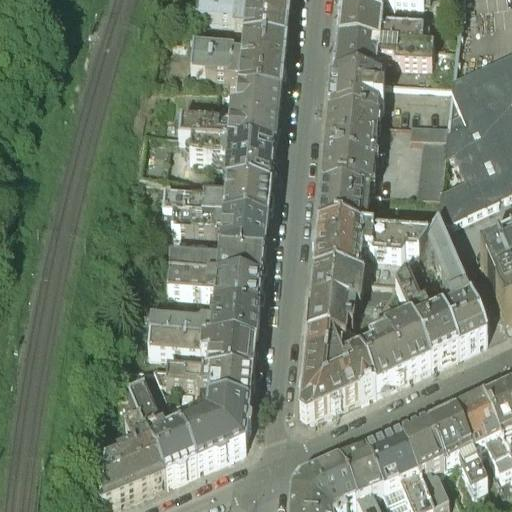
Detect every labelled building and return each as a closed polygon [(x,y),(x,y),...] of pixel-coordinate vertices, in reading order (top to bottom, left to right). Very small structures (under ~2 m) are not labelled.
[(244,27),(243,37),(285,41),(286,31),(288,0),(246,0),(246,1),(238,1),(238,0),(197,0),(195,19),(234,23),(233,26),(244,27)] [(424,0),(341,0),(340,12),(382,16),(383,5),(423,9),(424,0)] [(382,16),(340,12),(338,25),(337,40),(422,48),(423,32),(387,29),(386,33),(381,33),(382,16)] [(285,41),(243,37),(242,54),(232,53),(232,50),(193,46),(190,73),(228,76),(228,79),(239,80),(238,90),(279,94),(281,74),(285,41)] [(422,48),(337,40),(335,60),(335,62),(376,66),(377,56),(395,58),(395,63),(432,66),(434,49),(422,48)] [(511,57),(453,81),(452,92),(460,113),(449,117),(448,127),(445,157),(453,153),(465,181),(441,192),(441,196),(438,223),(439,226),(451,220),(452,222),(496,203),(500,201),(499,199),(511,193),(511,115),(509,110),(511,109),(511,57)] [(376,66),(335,62),(334,75),(374,80),(376,66)] [(374,80),(334,75),(332,90),(330,116),(377,120),(379,107),(383,107),(383,99),(379,99),(380,95),(381,81),(374,80)] [(279,94),(238,90),(236,108),(231,107),(228,136),(218,135),(219,124),(180,119),(178,138),(191,139),(274,147),(276,122),(279,94)] [(377,120),(330,116),(328,131),(323,185),(363,189),(368,189),(370,175),(372,175),(376,135),(377,120)] [(445,157),(448,127),(412,123),(410,137),(422,138),(417,194),(441,196),(441,192),(445,157)] [(190,149),(191,139),(178,138),(144,135),(140,174),(165,176),(169,143),(181,144),(181,148),(190,149)] [(274,147),(191,139),(190,149),(189,154),(229,158),(227,169),(271,174),(274,147)] [(271,174),(227,169),(227,176),(226,182),(270,186),(271,180),(271,174)] [(270,186),(226,182),(225,197),(164,191),(162,210),(172,211),(267,220),(268,203),(270,186)] [(363,189),(323,185),(321,201),(319,225),(359,229),(363,189)] [(267,220),(172,211),(171,225),(216,229),(217,227),(223,228),(221,244),(264,248),(266,231),(267,220)] [(439,226),(438,223),(429,236),(428,237),(450,287),(445,289),(452,307),(442,311),(459,350),(482,341),(486,339),(439,226)] [(359,229),(319,225),(317,248),(314,271),(360,276),(363,249),(369,249),(374,254),(401,257),(406,250),(418,251),(428,237),(429,236),(359,229)] [(221,244),(220,244),(218,257),(169,252),(168,269),(261,278),(263,260),(264,248),(221,244)] [(511,248),(481,262),(504,321),(511,317),(511,248)] [(401,257),(374,254),(369,249),(363,249),(360,276),(364,277),(367,276),(398,280),(407,267),(418,251),(406,250),(401,257)] [(442,311),(432,315),(425,298),(420,300),(407,267),(398,280),(396,282),(411,316),(431,362),(437,360),(459,350),(442,311)] [(261,278),(168,269),(166,287),(214,292),(213,304),(258,309),(261,286),(261,278)] [(360,276),(314,271),(313,284),(310,316),(308,334),(333,337),(346,338),(348,326),(354,327),(356,305),(361,306),(364,277),(360,276)] [(258,309),(213,304),(212,316),(201,315),(197,319),(150,314),(149,328),(256,338),(257,328),(258,309)] [(411,316),(384,327),(387,332),(370,339),(372,344),(360,349),(376,386),(411,371),(431,362),(411,316)] [(256,338),(149,328),(147,346),(208,352),(207,368),(252,372),(254,349),(256,338)] [(333,337),(308,334),(307,349),(304,369),(303,382),(301,406),(306,410),(311,414),(376,386),(360,349),(342,357),(333,337)] [(166,364),(154,362),(160,376),(166,377),(166,364)] [(207,368),(166,364),(166,377),(194,380),(198,384),(209,385),(208,398),(249,402),(251,378),(252,372),(207,368)] [(180,424),(167,430),(162,419),(160,420),(143,380),(127,386),(139,414),(165,476),(175,472),(175,473),(181,470),(187,468),(187,467),(197,463),(180,424)] [(500,437),(511,432),(511,385),(505,388),(483,398),(500,437)] [(181,395),(167,394),(174,411),(186,406),(181,395)] [(208,398),(207,398),(205,412),(191,418),(189,413),(178,418),(180,424),(197,463),(215,455),(227,451),(245,443),(246,430),(248,416),(249,402),(208,398)] [(511,466),(500,437),(483,398),(468,404),(455,410),(473,451),(487,445),(500,476),(511,471),(511,466)] [(473,451),(455,410),(440,416),(427,422),(445,464),(462,456),(464,460),(462,464),(473,489),(487,483),(473,451)] [(139,414),(124,420),(132,437),(131,444),(116,450),(119,456),(104,462),(99,504),(100,505),(132,491),(150,483),(150,484),(165,477),(165,476),(139,414)] [(413,428),(401,433),(434,510),(449,503),(438,476),(435,475),(432,476),(430,470),(445,464),(427,422),(413,428)] [(511,432),(500,437),(511,466),(511,432)] [(429,511),(434,510),(401,433),(383,440),(364,449),(383,489),(401,482),(413,511),(429,511)] [(378,511),(371,494),(383,489),(364,449),(351,455),(340,460),(357,500),(362,511),(378,511)] [(340,460),(313,471),(298,477),(292,486),(289,511),(346,511),(344,506),(357,500),(340,460)]
